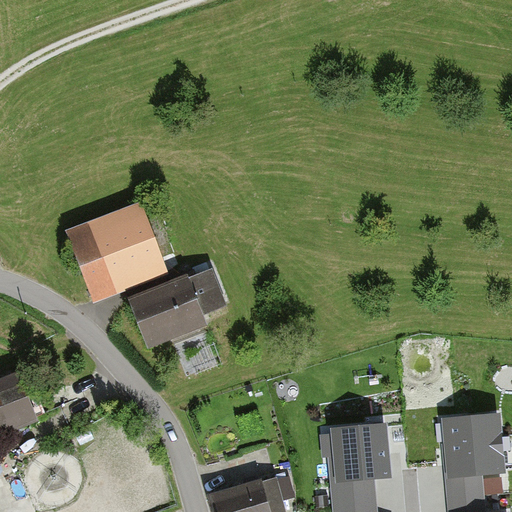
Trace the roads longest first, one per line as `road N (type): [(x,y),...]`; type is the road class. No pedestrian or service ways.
road 1 (unclassified): [(198,511),(157,408),(76,324),(0,282)]
road 2 (track): [(184,0),(64,42),(0,81)]
